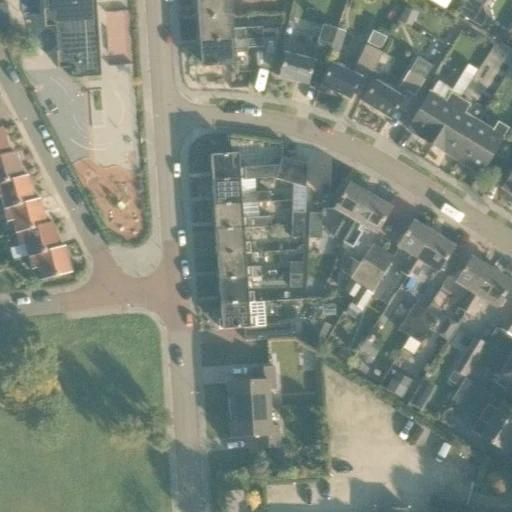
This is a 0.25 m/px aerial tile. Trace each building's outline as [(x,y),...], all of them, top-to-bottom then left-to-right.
[(43,0),(44,12),(45,28),(55,27),(57,53),(58,69),(70,69),(71,79),(83,78),(88,78),(101,77),(95,0),(43,0)] [(200,0),(201,19),(232,17),(231,0),(200,0)] [(450,0),(429,0),(445,10),(450,0)] [(486,19),(483,6),(487,0),(468,0),(459,15),(481,28),(486,19)] [(0,28),(9,28),(7,4),(0,4),(0,28)] [(399,21),(410,27),(417,13),(405,8),(399,21)] [(203,43),(263,39),(278,38),(280,29),(245,32),(245,29),(233,30),(232,17),(201,19),(203,43)] [(325,66),(328,53),(335,29),(324,26),(319,46),(307,61),(285,55),(279,78),(308,86),(314,64),(325,66)] [(328,53),(339,56),(346,32),(335,29),(328,53)] [(386,37),(372,31),(367,43),(380,50),(386,37)] [(263,39),(203,43),(205,68),(235,65),(235,54),(247,53),(247,49),(256,48),(257,66),(270,70),(278,38),(263,39)] [(363,70),(371,74),(381,53),(365,46),(352,74),(331,65),(321,87),(350,100),(363,70)] [(363,104),(390,120),(407,93),(414,97),(432,67),(418,58),(395,95),(376,83),(363,104)] [(451,94),(459,99),(472,78),(470,77),(475,70),(467,65),(450,93),(451,94)] [(432,146),(460,100),(459,99),(451,94),(445,103),(430,94),(408,131),(432,146)] [(456,160),(478,124),(464,115),(470,106),(460,100),(432,146),(456,160)] [(480,175),(508,129),(498,123),(492,132),(478,124),(456,160),(480,175)] [(0,157),(9,155),(9,154),(2,130),(0,130),(0,157)] [(0,184),(22,178),(15,153),(9,154),(9,155),(0,157),(0,184)] [(241,180),(275,178),(279,166),(245,169),(240,170),(239,154),(211,156),(213,181),(240,179),(241,180)] [(287,183),(294,162),(281,158),(279,166),(275,178),(275,180),(287,183)] [(305,189),(306,166),(294,162),(287,183),(305,189)] [(131,190),(133,174),(112,172),(110,198),(126,200),(127,189),(131,190)] [(511,194),(511,174),(503,189),(511,194)] [(35,202),(34,201),(27,176),(22,178),(0,184),(0,192),(5,211),(11,210),(11,209),(35,202)] [(242,194),(241,180),(240,179),(213,181),(214,206),(258,203),(258,204),(270,203),(269,192),(242,194)] [(343,242),(370,197),(349,185),(335,210),(350,218),(346,224),(343,222),(334,237),(343,242)] [(360,224),(365,227),(377,234),(391,209),(370,197),(343,242),(353,248),(362,233),(357,230),(360,224)] [(47,225),(40,200),(34,201),(35,202),(11,209),(11,210),(18,235),(23,233),(47,225)] [(259,218),(258,204),(258,203),(214,206),(216,231),(244,229),(244,230),(271,228),(271,217),(259,218)] [(291,226),(304,226),(304,213),(292,212),(291,226)] [(308,240),(321,240),(322,214),(309,214),(308,240)] [(59,250),(59,249),(52,223),(47,225),(23,233),(30,258),(35,257),(35,256),(59,250)] [(407,277),(433,236),(413,223),(397,247),(413,257),(409,264),(406,262),(399,273),(407,277)] [(304,239),(304,226),(291,226),(291,238),(304,239)] [(245,244),(244,230),(244,229),(216,231),(218,256),(246,254),(251,254),(250,244),(245,244)] [(438,273),(454,248),(433,236),(407,277),(414,282),(421,271),(419,269),(423,263),(438,273)] [(42,281),(71,274),(64,248),(59,249),(59,250),(35,256),(35,257),(42,281)] [(247,269),(246,254),(218,256),(219,280),(247,278),(247,279),(252,279),(252,268),(247,269)] [(465,313),(491,272),(471,259),(456,283),(471,293),(467,300),(465,298),(458,309),(465,313)] [(350,280),(360,287),(373,266),(363,260),(350,280)] [(290,275),(302,276),(302,263),(290,263),(290,275)] [(360,287),(372,294),(384,273),(373,266),(360,287)] [(496,309),(511,284),(491,272),(465,313),(472,318),(479,307),(476,305),(480,299),(496,309)] [(302,288),(302,276),(290,275),(289,288),(302,288)] [(248,293),(247,279),(247,278),(219,280),(221,305),(249,303),(249,304),(254,303),(253,293),(248,293)] [(355,296),(360,287),(350,280),(345,289),(355,296)] [(361,311),(372,294),(360,287),(355,296),(345,311),(352,316),(353,314),(355,315),(359,309),(361,311)] [(249,304),(249,303),(221,305),(223,330),(244,329),(245,341),(292,337),(291,324),(266,326),(264,303),(254,303),(249,304)] [(409,337),(426,312),(414,304),(398,330),(409,337)] [(511,309),(500,329),(511,336),(511,309)] [(426,312),(409,337),(420,344),(436,318),(426,312)] [(511,338),(495,328),(487,342),(511,356),(499,377),(510,384),(505,391),(511,395),(511,338)] [(320,348),(325,337),(313,332),(308,343),(320,348)] [(448,380),(459,387),(485,344),(474,338),(448,380)] [(229,411),(268,409),(267,390),(274,390),(272,368),(252,370),(253,382),(227,384),(229,411)] [(385,390),(402,399),(412,382),(396,372),(385,390)] [(436,387),(423,378),(407,403),(420,411),(436,387)] [(487,405),(478,420),(471,432),(501,451),(511,434),(511,419),(497,410),(503,401),(465,378),(459,388),(487,405)] [(268,409),(229,411),(231,439),(256,437),(257,450),(278,448),(276,427),(269,428),(268,409)] [(470,511),(471,509),(439,500),(434,511),(406,511),(407,508),(375,507),(375,511),(470,511)]
